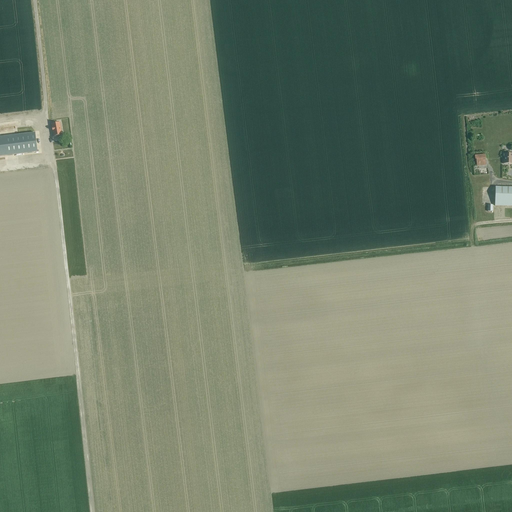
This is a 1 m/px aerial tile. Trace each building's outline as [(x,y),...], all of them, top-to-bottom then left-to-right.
[(55,124),(51,124),(54,137),(62,135),(60,123),(59,123),(59,122),(55,123),(55,124)] [(0,157),(38,153),(36,134),(0,138),(0,157)] [(503,164),(511,164),(511,154),(511,152),(508,152),(507,154),(503,154),(503,157),(504,157),(504,160),(504,164),(503,164)] [(476,160),(477,166),(486,165),(484,155),(475,156),(475,160),(476,160)] [(511,206),(511,188),(495,188),(494,207),(511,206)]
